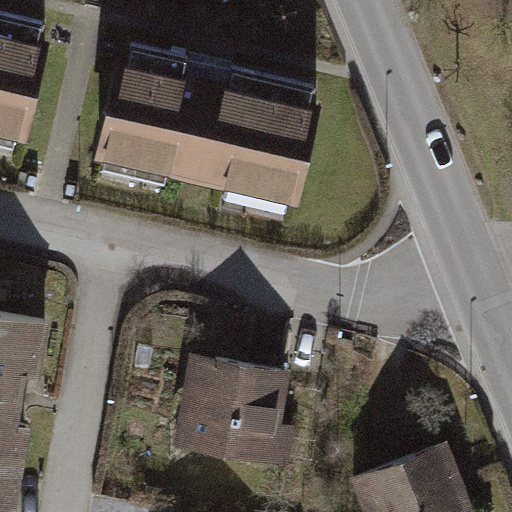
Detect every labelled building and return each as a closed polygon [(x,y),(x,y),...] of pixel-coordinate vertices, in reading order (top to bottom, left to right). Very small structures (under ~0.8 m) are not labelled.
[(0,120),(29,128),(51,35),(45,34),(49,17),(0,6),(0,120)] [(129,55),(119,53),(98,146),(300,193),(321,100),(315,99),(319,83),(234,63),(230,80),(182,69),(186,53),(132,40),(129,55)] [(47,320),(0,311),(0,391),(20,394),(25,364),(39,367),(47,320)] [(288,365),(198,349),(183,439),(272,454),(288,365)] [(0,391),(0,470),(20,474),(28,426),(15,424),(20,394),(0,391)] [(501,511),(475,449),(389,485),(400,511),(501,511)] [(12,511),(20,474),(0,470),(0,511),(12,511)]
